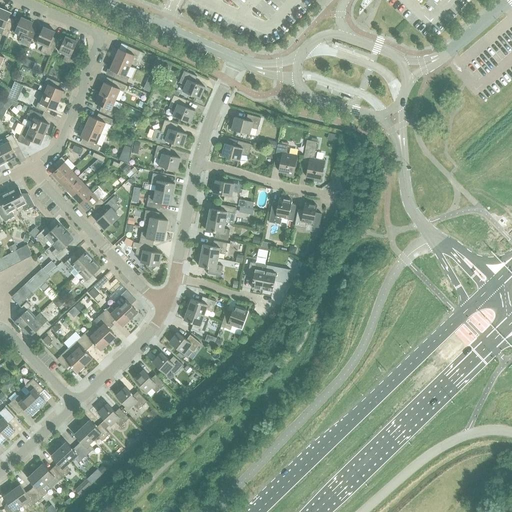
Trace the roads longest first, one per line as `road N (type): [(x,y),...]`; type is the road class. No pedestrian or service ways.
road 1 (primary): [(469,306),(255,511)]
road 2 (primary): [(315,511),(511,322)]
road 3 (residential): [(15,0),(108,40),(57,150),(30,167)]
road 4 (residential): [(168,301),(147,294),(30,167)]
road 5 (tertiary): [(235,62),(102,0)]
road 6 (residential): [(332,196),(196,162)]
road 7 (residential): [(168,301),(74,404)]
road 8 (unclassified): [(368,511),(434,451),(465,434)]
